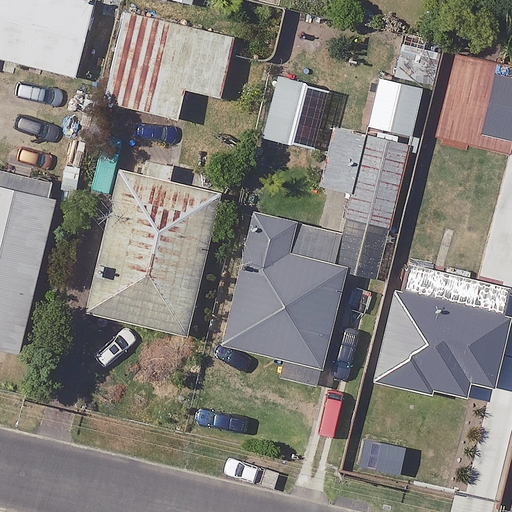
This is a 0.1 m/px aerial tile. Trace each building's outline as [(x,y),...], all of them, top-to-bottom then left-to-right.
[(92,0),(0,0),(0,53),(74,72),(92,0)] [(232,31),(122,10),(105,98),(178,112),(184,83),(221,90),(232,31)] [(442,47),(403,37),(386,107),(425,116),(442,47)] [(409,139),(333,122),(320,181),(349,188),(341,223),(254,204),(223,339),(291,355),(287,375),(317,382),(343,268),(378,275),(409,139)] [(226,153),(187,145),(181,172),(113,157),(81,306),(188,329),(226,153)] [(511,161),(489,157),(476,226),(511,232),(511,161)] [(54,191),(0,177),(0,340),(18,344),(54,191)] [(507,315),(396,288),(375,373),(463,395),(468,374),(491,379),(507,315)]
